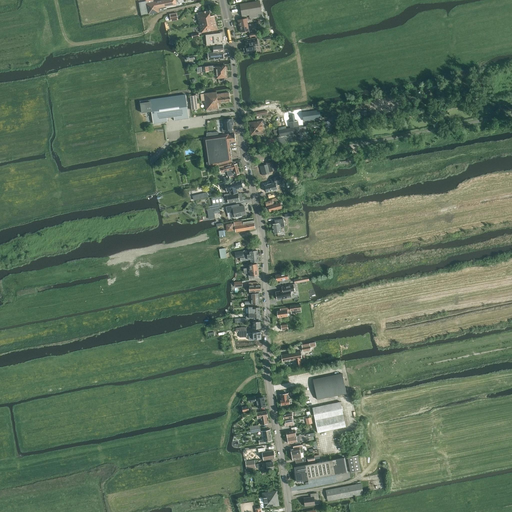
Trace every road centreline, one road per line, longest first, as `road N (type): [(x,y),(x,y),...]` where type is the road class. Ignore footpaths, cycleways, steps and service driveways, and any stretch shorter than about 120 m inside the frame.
road 1 (tertiary): [(290,511),(268,374),(264,245),(245,160)]
road 2 (unclassified): [(245,160),(511,115)]
road 3 (track): [(55,0),(63,33),(75,44),(141,35),(164,13),(222,0)]
road 4 (tertiary): [(245,160),(222,0)]
road 5 (track): [(282,104),(304,94),(299,52),(357,41)]
